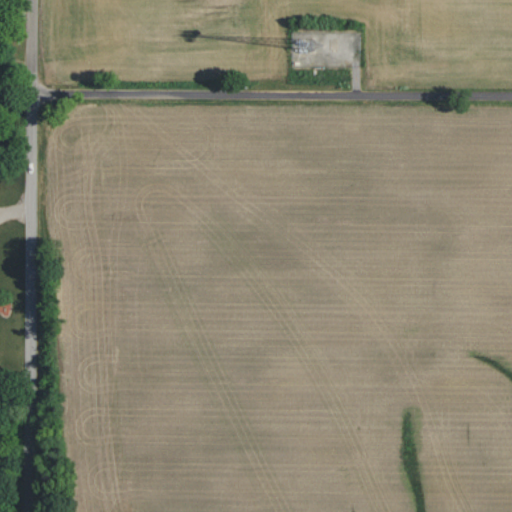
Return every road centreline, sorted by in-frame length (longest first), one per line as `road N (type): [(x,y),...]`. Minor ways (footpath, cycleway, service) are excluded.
road 1 (residential): [(29,511),(32,0)]
road 2 (residential): [(511,96),(32,95)]
